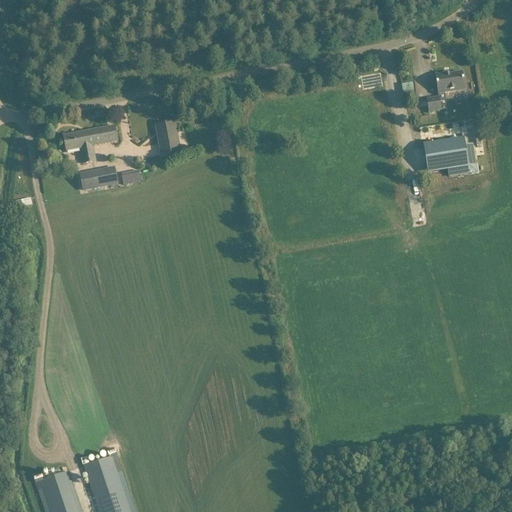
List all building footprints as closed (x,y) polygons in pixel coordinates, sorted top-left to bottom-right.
[(465,91),(463,83),(462,73),(446,75),(445,73),(435,75),(438,95),(439,98),(426,100),(428,113),(447,110),(444,94),(465,91)] [(59,80),(60,87),(73,85),(72,77),(59,80)] [(403,95),(412,95),(411,84),(402,85),(403,95)] [(155,126),(157,136),(161,155),(181,151),(175,122),(155,126)] [(478,122),(473,123),(477,147),(481,146),(478,122)] [(67,152),(76,150),(80,150),(83,165),(96,162),(93,147),(118,142),(115,126),(64,136),(67,152)] [(464,139),(423,146),(428,173),(448,170),(449,178),(477,173),(474,152),(466,153),(464,139)] [(90,172),(93,190),(118,185),(115,167),(90,172)] [(123,179),(124,186),(142,183),(141,176),(123,179)] [(134,511),(114,449),(108,451),(109,453),(108,453),(109,456),(110,456),(110,458),(85,466),(100,511),(134,511)] [(81,511),(68,472),(43,481),(42,479),(43,478),(42,475),(41,475),(40,474),(33,476),(44,511),(81,511)]
